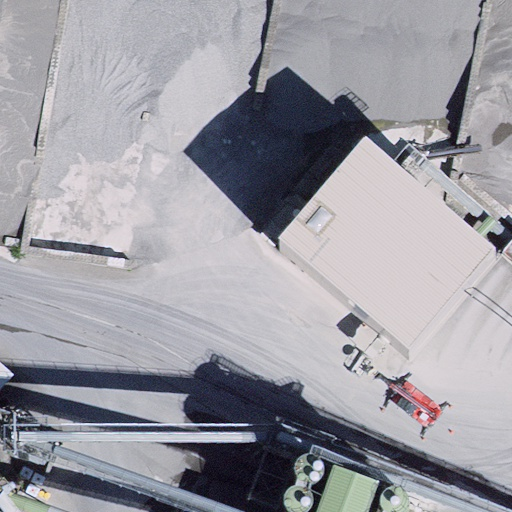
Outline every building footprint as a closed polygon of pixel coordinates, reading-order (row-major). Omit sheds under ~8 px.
[(501,258),(365,143),(277,248),(412,363),(501,258)] [(322,482),(323,476),(322,470),(319,466),(314,462),(308,462),(302,463),(297,466),(294,471),(293,477),(295,482),(298,487),(303,490),(309,491),(314,490),(319,487),(322,482)] [(371,511),(380,488),(333,472),(318,511),(371,511)] [(408,511),(409,508),(408,502),(405,497),(400,494),(394,493),(388,495),(384,498),(381,503),(380,508),(380,511),(408,511)] [(311,511),(312,509),(311,503),(308,499),(303,496),(297,494),(291,496),(287,499),(284,504),(282,510),(282,511),(311,511)]
